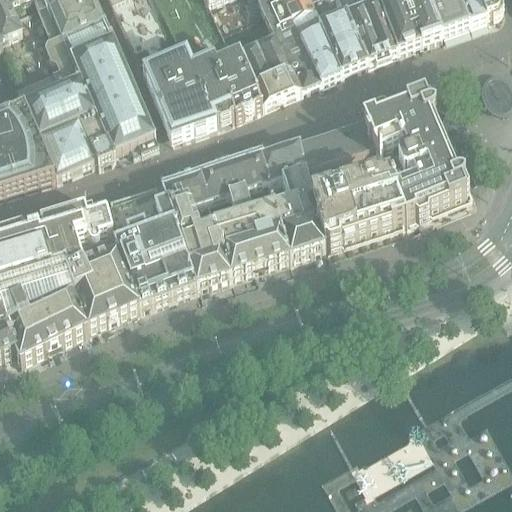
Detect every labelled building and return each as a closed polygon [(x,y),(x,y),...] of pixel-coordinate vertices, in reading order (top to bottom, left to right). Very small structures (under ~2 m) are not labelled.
[(156,147),(93,0),(0,0),(0,51),(22,42),(11,18),(32,8),(49,51),(47,52),(44,58),(50,72),(55,74),(59,82),(17,101),(23,114),(52,191),(56,190),(55,189),(56,189),(57,189),(97,172),(99,176),(116,168),(114,164),(130,158),(133,165),(141,161),(141,162),(159,155),(155,147),(156,147)] [(108,0),(110,4),(114,13),(129,6),(126,1),(126,0),(108,0)] [(200,0),(207,15),(241,0),(200,0)] [(341,84),(302,0),(274,0),(276,3),(322,93),(341,84)] [(346,24),(337,2),(340,0),(302,0),(341,84),(362,75),(368,73),(349,24),(346,24)] [(398,62),(372,0),(340,0),(337,2),(346,24),(349,24),(368,73),(398,62)] [(442,46),(423,0),(372,0),(398,62),(407,59),(442,46)] [(486,30),(473,0),(448,0),(448,1),(441,3),(439,0),(423,0),(442,46),(486,30)] [(499,17),(492,0),(439,0),(441,3),(448,1),(448,0),(473,0),(486,30),(493,28),(497,26),(499,23),(499,20),(499,17)] [(322,93),(276,3),(257,12),(273,44),(256,52),(274,88),(292,80),(302,101),(322,93)] [(274,88),(256,52),(236,61),(263,117),(302,101),(292,80),(274,88)] [(263,117),(236,61),(231,65),(196,81),(190,69),(181,73),(176,61),(149,73),(153,82),(144,87),(171,153),(209,139),(216,137),(216,135),(235,128),(235,129),(236,129),(263,117)] [(498,86),(491,88),(486,92),(484,99),(484,108),(486,115),(490,122),(495,126),(501,128),(508,127),(511,125),(511,94),(510,93),(503,87),(498,86)] [(467,208),(425,109),(364,133),(301,153),(307,181),(353,167),(355,169),(375,162),(377,167),(370,171),(374,181),(381,178),(385,189),(314,212),(326,259),(405,234),(467,208)] [(0,206),(52,191),(23,114),(0,124),(0,206)] [(312,213),(311,210),(313,209),(307,181),(301,153),(300,154),(300,153),(264,165),(271,192),(280,189),(288,214),(275,219),(287,270),(288,270),(289,270),(290,271),(294,270),(293,269),(322,260),(322,261),(326,260),(326,259),(314,212),(312,213)] [(271,192),(264,165),(263,165),(204,184),(212,209),(228,204),(228,206),(246,200),(271,192)] [(212,209),(204,184),(163,197),(171,222),(207,211),(212,209)] [(195,299),(171,222),(163,197),(122,210),(106,215),(121,263),(139,320),(195,299)] [(275,219),(255,226),(246,200),(228,206),(236,228),(217,234),(234,287),(254,280),(254,281),(267,277),(267,276),(287,270),(275,219)] [(234,287),(217,234),(215,235),(207,211),(171,222),(195,299),(196,299),(196,300),(200,298),(214,294),(228,289),(229,290),(232,288),(234,287)] [(113,248),(117,265),(121,263),(106,215),(103,216),(103,217),(93,220),(93,219),(43,234),(65,286),(83,279),(77,259),(88,256),(89,259),(91,261),(93,262),(96,262),(98,260),(99,259),(100,256),(98,252),(113,248)] [(64,353),(84,343),(85,343),(87,342),(65,286),(43,234),(0,247),(0,342),(6,340),(16,363),(21,374),(24,372),(45,362),(64,353)] [(117,265),(83,279),(65,286),(87,342),(88,342),(88,341),(107,334),(120,328),(139,320),(121,263),(117,265)] [(6,340),(0,342),(0,371),(16,363),(6,340)]
